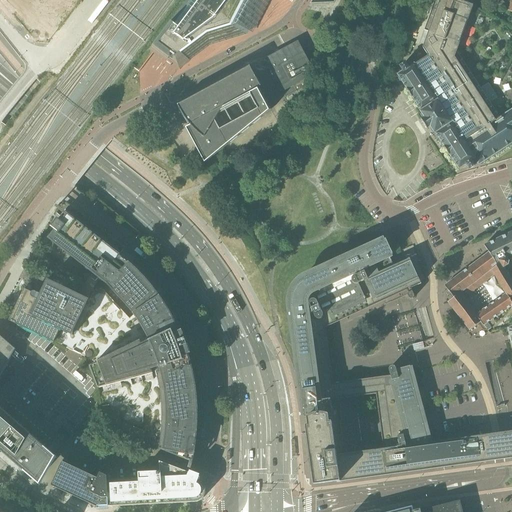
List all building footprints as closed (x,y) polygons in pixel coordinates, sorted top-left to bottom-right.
[(0,0),(0,3),(49,44),(81,0),(0,0)] [(187,0),(149,50),(166,63),(165,58),(180,70),(191,62),(190,61),(210,47),(247,35),(265,0),(187,0)] [(404,72),(398,75),(407,89),(406,90),(412,98),(412,97),(413,99),(421,111),(420,111),(425,118),(422,120),(427,129),(430,127),(435,133),(436,133),(444,146),(444,147),(449,155),(450,154),(460,170),(467,165),(470,170),(475,166),(472,162),(475,160),(479,165),(511,143),(511,109),(502,116),(499,117),(489,102),(492,101),(497,97),(488,83),(482,86),(480,88),(456,51),(473,6),(471,5),(468,4),(468,0),(434,0),(424,31),(429,32),(427,37),(423,48),(428,57),(414,66),(414,65),(409,68),(406,64),(401,67),(404,72)] [(293,44),(265,59),(265,60),(286,98),(297,91),(294,86),(305,80),(302,75),(313,69),(301,47),(296,49),(293,44)] [(179,107),(184,117),(185,119),(189,127),(188,127),(200,150),(207,162),(224,149),(271,110),(272,110),(261,87),(261,86),(257,79),(255,75),(250,67),(248,68),(235,76),(235,75),(228,79),(228,80),(197,96),(190,100),(178,106),(179,107)] [(56,231),(50,239),(92,272),(91,273),(84,274),(85,282),(84,284),(79,285),(77,286),(80,293),(79,295),(60,285),(48,280),(48,281),(41,294),(35,291),(34,291),(34,292),(33,292),(24,288),(10,319),(9,320),(54,342),(61,329),(74,335),(90,300),(89,299),(94,290),(101,279),(108,284),(135,313),(136,314),(138,318),(138,319),(143,327),(149,337),(151,342),(146,344),(143,345),(141,342),(91,367),(99,388),(153,373),(152,370),(155,369),(156,368),(161,388),(163,408),(163,428),(160,448),(164,449),(164,450),(192,461),(190,466),(190,468),(191,468),(192,467),(195,451),(199,452),(202,428),(202,404),(199,380),(194,357),(189,342),(185,332),(183,328),(179,329),(175,320),(169,310),(164,301),(157,293),(151,285),(144,277),(137,270),(130,263),(120,255),(68,215),(59,207),(58,206),(57,207),(58,208),(68,216),(63,222),(58,218),(52,227),(56,231)] [(511,232),(484,246),(489,253),(445,286),(454,298),(448,302),(453,309),(459,316),(470,331),(479,325),(484,331),(485,331),(486,331),(487,331),(488,331),(489,332),(487,330),(494,326),(497,331),(503,330),(505,329),(508,329),(508,328),(511,326),(511,317),(509,313),(511,311),(511,280),(504,267),(508,265),(509,262),(507,258),(511,255),(511,232)] [(295,345),(296,346),(305,418),(308,418),(309,425),(306,426),(313,472),(314,485),(364,479),(500,460),(511,458),(511,432),(496,434),(434,443),(434,446),(431,446),(410,366),(397,370),(396,369),(396,368),(395,367),(394,367),(393,366),(392,366),(391,367),(390,367),(390,368),(390,369),(389,369),(389,370),(390,371),(391,376),(386,377),(385,373),(373,375),(374,378),(353,381),(333,383),(326,327),(406,290),(408,294),(407,294),(409,298),(410,299),(411,299),(412,299),(413,299),(414,298),(414,297),(414,296),(412,292),(410,288),(421,283),(410,259),(394,266),(390,256),(394,255),(387,240),(364,250),(362,247),(362,246),(361,246),(360,246),(359,246),(358,246),(358,247),(358,248),(358,249),(359,253),(309,275),(306,277),(303,279),(300,281),(298,284),(295,286),(294,289),(292,293),(291,296),(291,299),(290,303),(291,307),(294,332),(293,332),(292,333),(291,334),(290,335),(290,336),(289,337),(289,338),(289,339),(289,340),(290,341),(290,342),(290,343),(291,343),(292,344),(292,345),(293,345),(294,345),(295,345)] [(0,449),(25,472),(37,482),(57,458),(0,406),(0,377),(17,349),(0,335),(0,449)] [(423,342),(413,345),(414,351),(425,348),(423,342)] [(98,409),(83,425),(93,430),(99,416),(98,409)] [(479,427),(463,431),(464,436),(465,438),(479,437),(481,437),(480,432),(479,427)] [(108,503),(107,480),(108,480),(108,476),(101,473),(99,479),(63,462),(52,486),(98,508),(100,503),(108,503)] [(202,500),(203,499),(204,498),(204,497),(205,496),(206,495),(206,494),(206,493),(206,491),(206,490),(206,488),(205,487),(205,485),(204,484),(203,483),(202,482),(200,481),(199,480),(200,477),(201,475),(191,471),(190,473),(160,462),(161,472),(139,473),(140,478),(108,480),(107,480),(108,503),(108,507),(196,502),(197,502),(198,502),(200,501),(201,501),(202,500)] [(426,510),(426,511),(462,511),(460,501),(426,510)] [(18,511),(0,503),(0,511),(18,511)]
